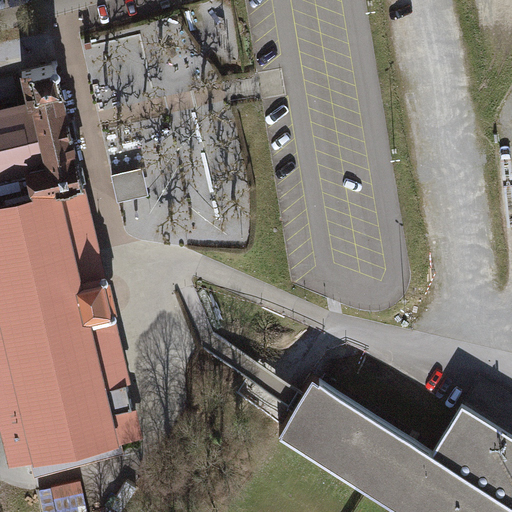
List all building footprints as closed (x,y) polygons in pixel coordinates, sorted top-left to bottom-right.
[(0,427),(10,465),(32,461),(35,471),(124,450),(119,441),(145,436),(138,408),(133,409),(127,385),(132,382),(116,315),(118,315),(110,281),(109,279),(87,184),(80,159),(64,90),(57,63),(32,68),(21,71),(28,101),(0,107),(0,427)] [(124,76),(96,77),(97,100),(125,99),(124,76)] [(111,147),(114,162),(140,158),(138,143),(111,147)] [(113,173),(119,201),(151,194),(145,166),(113,173)] [(436,451),(316,376),(301,399),(279,433),(400,509),(418,480),(436,451)] [(418,480),(400,509),(404,511),(511,511),(511,432),(465,404),(436,451),(418,480)]
